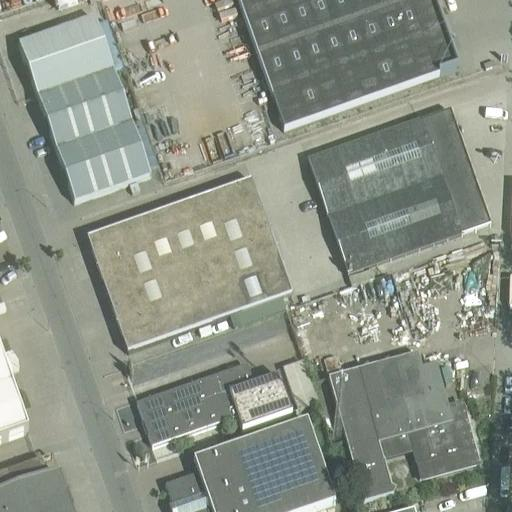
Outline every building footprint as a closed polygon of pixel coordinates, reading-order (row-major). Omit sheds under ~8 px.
[(435,0),(237,0),(284,134),(460,71),(435,0)] [(37,99),(112,73),(94,22),(19,49),(37,99)] [(131,126),(112,73),(37,99),(55,153),(131,126)] [(449,114),(306,164),(347,279),(490,228),(449,114)] [(150,179),(131,126),(55,153),(74,206),(150,179)] [(292,298),(251,183),(87,241),(127,356),(292,298)] [(0,444),(28,435),(0,356),(0,444)] [(242,434),(292,416),(279,379),(254,387),(247,368),(137,407),(152,451),(238,421),(242,434)] [(318,511),(335,506),(307,424),(299,427),(295,416),(292,417),(292,416),(242,434),(247,445),(193,464),(198,477),(165,489),(172,511),(318,511)] [(70,511),(58,475),(46,479),(40,463),(0,477),(0,511),(70,511)]
